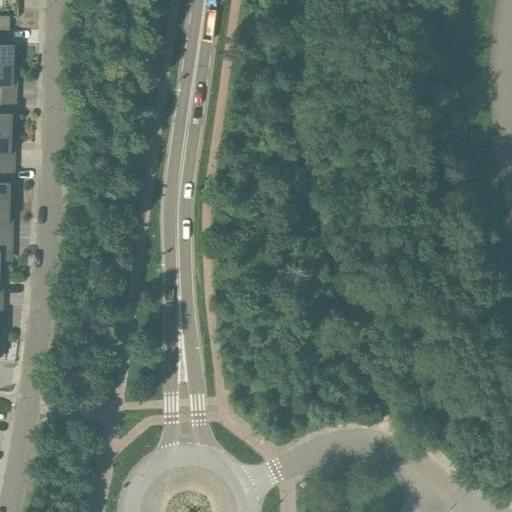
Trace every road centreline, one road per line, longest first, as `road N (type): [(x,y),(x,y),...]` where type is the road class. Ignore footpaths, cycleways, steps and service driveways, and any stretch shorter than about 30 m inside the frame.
road 1 (residential): [(58,0),(47,261),(11,511)]
road 2 (secondary): [(185,456),(178,196),(206,0)]
